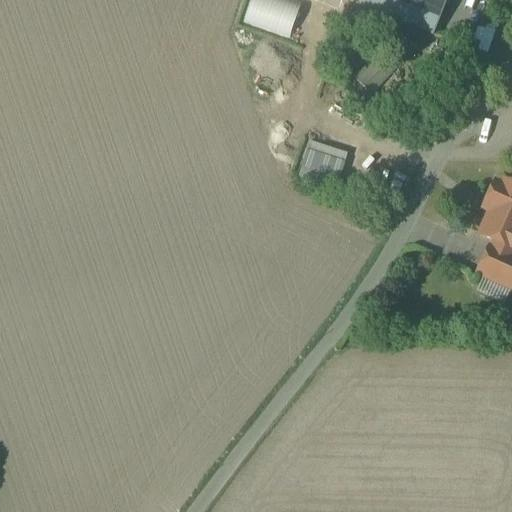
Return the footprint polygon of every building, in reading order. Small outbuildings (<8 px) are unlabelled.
[(294,40),(304,3),(294,0),(254,0),(248,28),(294,40)] [(445,0),(362,0),(360,6),(431,35),(432,33),(430,32),(435,18),(438,19),(445,0)] [(375,97),(396,74),(379,58),(357,81),(375,97)] [(511,187),(505,184),(503,189),(495,185),(484,211),(491,214),(480,238),(496,245),(493,252),(511,261),(511,259),(511,187)] [(493,252),(489,251),(478,276),(511,291),(511,287),(511,260),(511,261),(493,252)]
